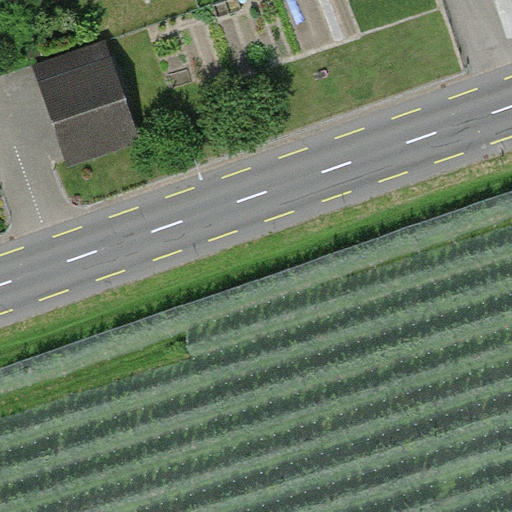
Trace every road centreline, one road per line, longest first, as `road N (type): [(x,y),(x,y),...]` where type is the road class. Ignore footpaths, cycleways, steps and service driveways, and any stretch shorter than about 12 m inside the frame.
road 1 (primary): [(0,287),(511,108)]
road 2 (unknown): [(446,0),(479,119)]
